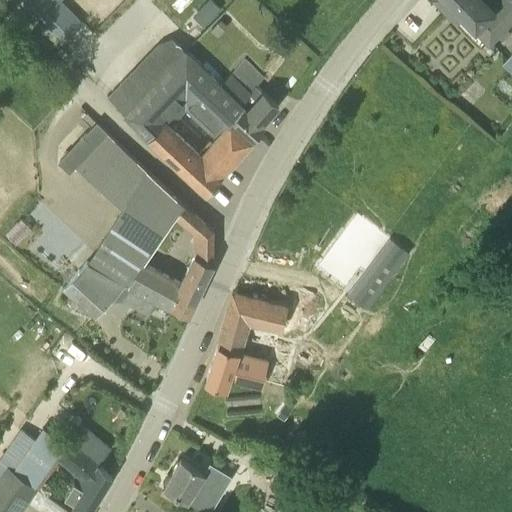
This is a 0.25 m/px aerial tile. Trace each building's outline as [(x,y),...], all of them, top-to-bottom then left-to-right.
[(23,0),(64,42),(78,28),(50,0),(23,0)] [(497,38),(507,29),(479,0),(431,0),(455,24),(462,18),(473,30),(477,26),(492,42),(497,38)] [(511,25),(511,23),(511,0),(501,0),(494,7),(511,25)] [(216,37),(227,26),(221,20),(209,30),(216,37)] [(161,50),(156,45),(107,98),(206,191),(223,170),(249,140),(232,123),(247,106),(220,82),(187,50),(181,46),(172,38),(161,50)] [(511,73),(511,51),(501,64),(511,73)] [(232,123),(249,140),(263,124),(261,123),(277,105),(262,91),(255,85),(263,77),(243,58),(220,82),(247,106),(232,123)] [(75,166),(83,158),(93,147),(107,131),(96,122),(83,137),(81,136),(57,162),(68,173),(75,166)] [(168,307),(169,305),(188,315),(213,263),(213,230),(107,131),(93,147),(136,186),(127,201),(89,260),(124,282),(127,286),(168,307)] [(493,227),(511,201),(511,182),(506,178),(478,215),(493,227)] [(371,307),(413,250),(392,235),(350,292),(371,307)] [(63,291),(65,293),(74,301),(94,318),(107,302),(76,276),(63,291)] [(249,324),(280,332),(281,327),(299,331),(304,310),(232,292),(218,344),(206,382),(226,389),(229,379),(260,387),(267,358),(241,351),(249,324)] [(297,346),(277,341),(266,381),(286,386),(297,346)] [(69,439),(66,443),(56,457),(81,478),(77,484),(74,481),(63,496),(73,503),(69,509),(73,511),(88,511),(111,474),(69,439)] [(205,474),(198,469),(181,458),(163,487),(200,510),(209,495),(197,487),(205,474)] [(288,462),(277,484),(306,499),(317,477),(288,462)] [(18,511),(25,503),(36,486),(7,464),(4,469),(0,474),(0,511),(18,511)] [(287,495),(278,511),(310,511),(313,508),(287,495)]
